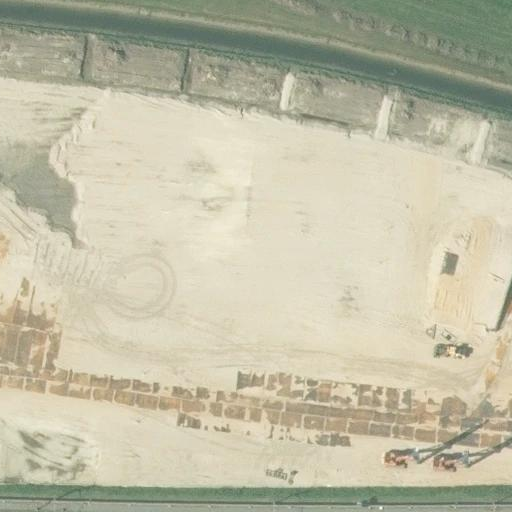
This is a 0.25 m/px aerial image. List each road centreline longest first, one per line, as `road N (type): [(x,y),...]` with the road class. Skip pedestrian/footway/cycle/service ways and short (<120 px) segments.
road 1 (track): [(0,470),(232,473),(258,335)]
road 2 (track): [(0,293),(364,348)]
